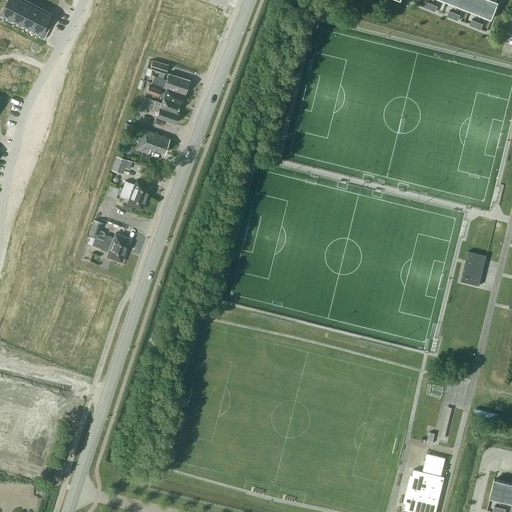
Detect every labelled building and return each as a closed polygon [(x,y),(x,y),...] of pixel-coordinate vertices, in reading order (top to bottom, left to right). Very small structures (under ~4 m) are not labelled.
[(6,0),(1,12),(11,17),(19,0),(6,0)] [(19,0),(11,17),(20,22),(29,5),(19,0)] [(459,0),(458,5),(469,10),(472,0),(459,0)] [(472,0),(469,10),(480,14),(486,0),(472,0)] [(494,0),(486,0),(480,14),(492,19),(499,2),(494,0)] [(29,5),(20,22),(30,27),(39,10),(29,5)] [(39,10),(30,27),(40,33),(40,32),(43,27),(45,23),(47,19),(49,15),(39,10)] [(187,28),(182,42),(201,49),(206,35),(187,28)] [(182,42),(177,55),(196,62),(201,49),(182,42)] [(150,67),(165,73),(168,64),(153,59),(150,67)] [(167,88),(183,94),(185,95),(190,81),(169,73),(166,79),(155,75),(152,82),(167,88)] [(147,92),(159,97),(159,96),(161,91),(161,90),(149,86),(147,92)] [(183,94),(167,88),(165,93),(161,91),(159,96),(163,97),(180,104),(183,94)] [(161,103),(155,100),(145,96),(143,100),(154,104),(176,113),(180,104),(163,97),(161,103)] [(178,114),(176,113),(154,104),(143,100),(140,110),(145,112),(147,107),(158,111),(156,117),(174,124),(178,114)] [(148,154),(150,149),(164,154),(169,139),(142,129),(135,150),(148,154)] [(132,161),(116,156),(111,170),(123,174),(125,168),(130,169),(132,161)] [(122,188),(146,198),(150,186),(136,181),(134,185),(125,181),(122,188)] [(120,188),(109,185),(105,195),(116,199),(117,195),(119,195),(119,196),(128,200),(127,204),(141,210),(146,198),(122,188),(120,188)] [(113,238),(105,235),(104,231),(99,230),(102,222),(94,220),(89,234),(95,236),(94,238),(126,250),(130,239),(115,233),(113,238)] [(121,262),(126,250),(94,238),(92,245),(101,248),(108,251),(106,256),(121,262)] [(461,281),(479,285),(486,255),(468,251),(461,281)] [(86,276),(81,291),(101,297),(106,282),(86,276)] [(81,291),(77,305),(96,311),(101,297),(81,291)] [(71,324),(66,339),(85,346),(90,331),(71,324)] [(66,339),(61,353),(81,360),(85,346),(66,339)] [(450,420),(452,406),(445,405),(439,436),(441,437),(445,419),(450,420)] [(19,410),(16,419),(45,428),(50,412),(38,409),(36,416),(19,410)] [(26,432),(17,460),(32,466),(36,454),(30,452),(35,435),(26,432)] [(0,437),(0,447),(10,451),(13,442),(0,437)] [(427,453),(423,471),(414,469),(404,509),(413,511),(412,511),(435,511),(444,476),(441,475),(445,457),(427,453)] [(494,479),(490,497),(503,500),(507,482),(494,479)] [(511,483),(507,482),(503,500),(511,502),(511,483)]
